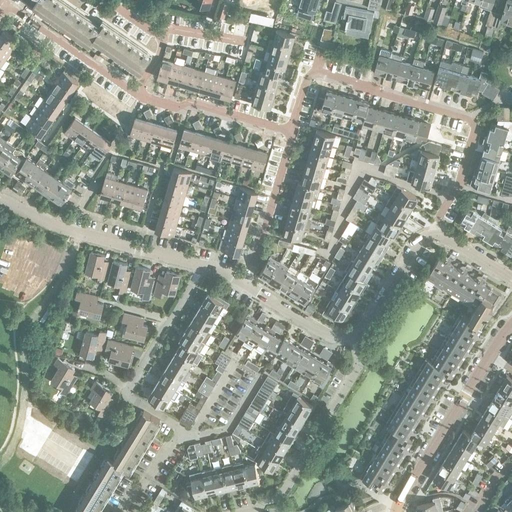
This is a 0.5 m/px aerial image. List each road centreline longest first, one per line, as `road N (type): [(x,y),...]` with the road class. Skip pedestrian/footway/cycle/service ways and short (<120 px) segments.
road 1 (residential): [(436,234),(465,165),(469,118),(315,73),(291,133)]
road 2 (residential): [(291,133),(143,95),(2,5)]
road 3 (residential): [(208,265),(72,231),(0,200)]
road 4 (secondary): [(397,511),(511,325)]
road 5 (residential): [(254,511),(278,498),(359,364),(356,335)]
road 6 (residential): [(291,133),(239,281)]
road 7 (residential): [(436,234),(418,240),(356,335)]
road 8 (residential): [(239,281),(325,333),(356,335)]
